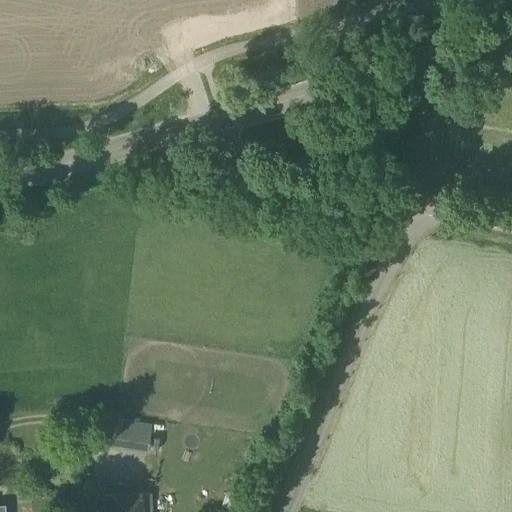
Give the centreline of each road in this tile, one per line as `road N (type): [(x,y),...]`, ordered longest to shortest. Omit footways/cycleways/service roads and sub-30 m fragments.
road 1 (unknown): [(421,206),(365,308),(286,511)]
road 2 (unclassified): [(511,223),(257,176),(220,146),(210,121)]
road 3 (secondary): [(210,121),(511,32)]
road 4 (secondary): [(0,182),(210,121)]
